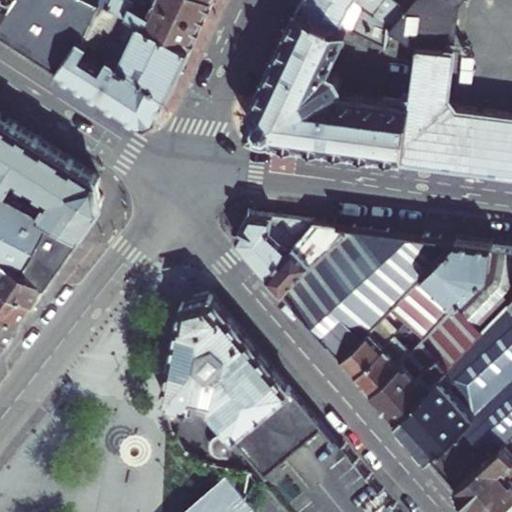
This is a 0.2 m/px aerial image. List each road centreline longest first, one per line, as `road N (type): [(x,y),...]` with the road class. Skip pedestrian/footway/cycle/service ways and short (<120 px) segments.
road 1 (tertiary): [(178,173),(240,280),(442,511)]
road 2 (primary): [(511,206),(178,173)]
road 3 (secondary): [(0,419),(120,266),(178,173)]
road 4 (primary): [(0,66),(178,173)]
road 5 (secondary): [(178,173),(258,0)]
